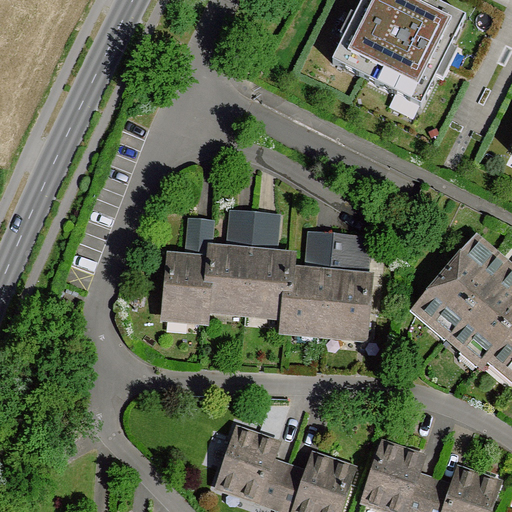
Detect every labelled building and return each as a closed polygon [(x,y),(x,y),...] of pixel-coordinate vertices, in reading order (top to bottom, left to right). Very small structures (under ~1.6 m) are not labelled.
[(444,46),(451,49),(466,19),(428,0),(364,0),(355,18),(362,22),(352,42),(345,38),(333,63),(422,108),(437,77),(430,74),(444,46)] [(229,241),(282,244),(284,211),(231,208),(229,241)] [(413,312),(448,342),(511,269),(506,264),(475,238),(413,312)] [(211,247),(210,258),(205,311),(245,315),(251,251),(211,247)] [(251,251),(245,315),(287,319),(292,267),(293,255),(251,251)] [(169,255),(163,319),(204,322),(205,311),(210,258),(169,255)] [(292,267),(287,319),(286,332),(327,337),(334,271),(292,267)] [(511,333),(511,269),(448,342),(481,370),(488,362),(511,333)] [(334,271),(327,337),(365,340),(371,274),(334,271)] [(511,333),(488,362),(511,381),(511,333)] [(216,489),(275,509),(290,467),(280,463),(272,460),(278,442),(237,428),(216,489)] [(363,503),(390,511),(426,511),(437,481),(426,477),(419,475),(425,456),(384,442),(363,503)] [(300,470),(290,467),(275,509),(284,511),(340,511),(355,468),(313,454),(307,473),(300,470)] [(447,484),(437,481),(426,511),(491,511),(502,482),(460,468),(454,487),(447,484)]
